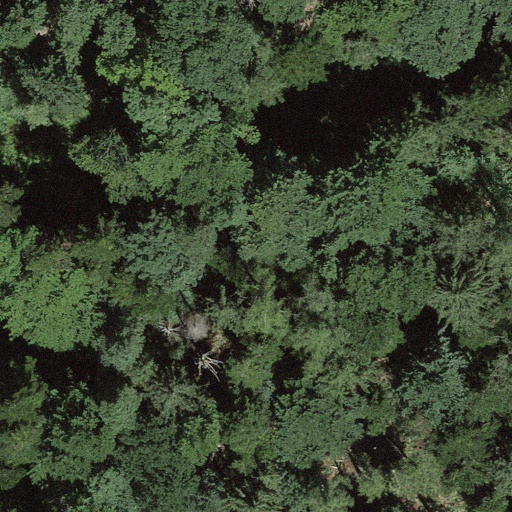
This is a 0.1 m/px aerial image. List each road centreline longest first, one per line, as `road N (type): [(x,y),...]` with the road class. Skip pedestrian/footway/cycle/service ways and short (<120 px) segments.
road 1 (track): [(511,15),(318,120),(233,128),(0,190)]
road 2 (track): [(0,137),(75,93),(116,30),(118,0)]
